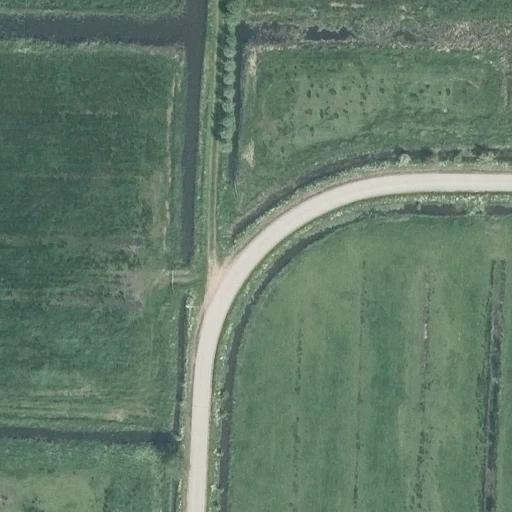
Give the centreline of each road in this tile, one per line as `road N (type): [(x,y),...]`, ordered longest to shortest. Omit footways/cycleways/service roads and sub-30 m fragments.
road 1 (unclassified): [(195,511),(206,342),(229,284),(258,248),(289,221),(360,187),(511,181)]
road 2 (track): [(220,305),(209,219),(219,0)]
